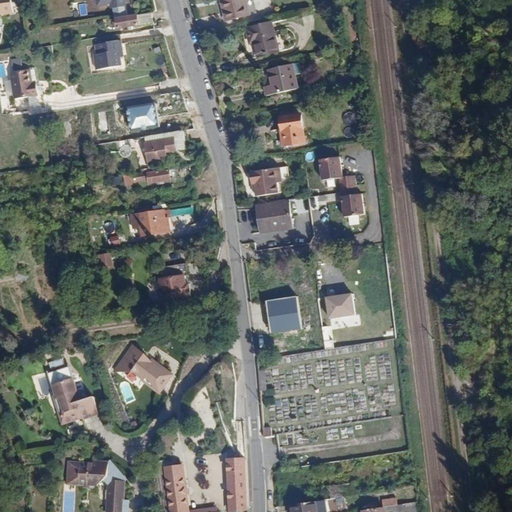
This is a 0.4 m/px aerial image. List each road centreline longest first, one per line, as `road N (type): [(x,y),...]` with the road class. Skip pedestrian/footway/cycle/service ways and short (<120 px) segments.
road 1 (tertiary): [(173,0),(224,172),(257,511)]
road 2 (track): [(471,511),(410,0)]
